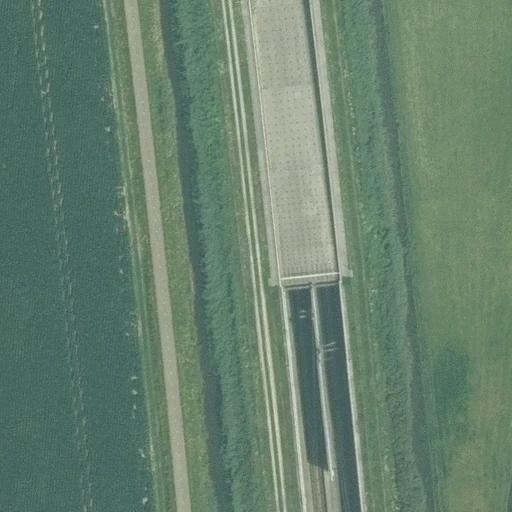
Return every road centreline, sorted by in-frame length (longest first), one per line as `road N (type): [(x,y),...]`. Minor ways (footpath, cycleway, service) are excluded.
road 1 (track): [(222,0),(279,511)]
road 2 (track): [(381,511),(333,0)]
